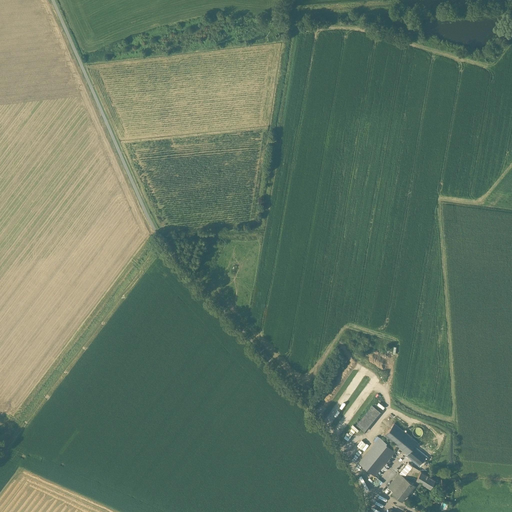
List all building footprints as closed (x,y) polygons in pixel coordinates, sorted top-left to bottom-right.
[(373,406),(357,425),(364,431),(380,412),(373,406)] [(395,424),(405,432),(408,428),(399,420),(395,424)] [(395,424),(394,423),(384,436),(398,447),(407,454),(410,451),(417,442),(405,432),(395,424)] [(417,427),(416,427),(415,428),(414,429),(413,430),(413,431),(413,432),(412,432),(413,433),(413,434),(413,435),(414,435),(414,436),(415,436),(415,437),(416,437),(418,437),(419,437),(420,437),(421,436),(422,436),(422,435),(422,434),(423,433),(423,432),(423,431),(422,430),(422,429),(421,429),(421,428),(420,428),(419,427),(417,427)] [(384,436),(381,439),(380,438),(359,463),(375,476),(398,447),(384,436)] [(430,438),(416,455),(410,451),(407,454),(419,464),(436,443),(430,438)] [(408,463),(399,473),(404,477),(413,466),(408,463)] [(393,491),(392,493),(402,500),(414,485),(418,480),(416,479),(421,471),(413,466),(404,477),(393,491)] [(435,479),(421,471),(416,479),(418,480),(434,490),(439,480),(436,477),(435,479)] [(399,473),(388,487),(393,491),(404,477),(399,473)]
